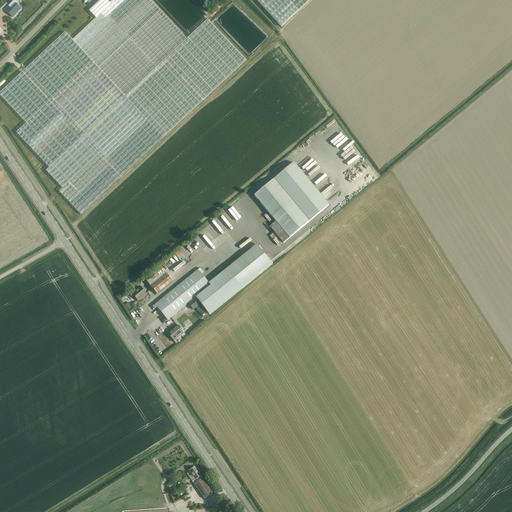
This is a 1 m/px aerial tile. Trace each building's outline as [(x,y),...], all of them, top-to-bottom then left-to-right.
[(186,39),(150,0),(100,0),(89,11),(96,18),(72,40),(65,32),(0,92),(0,95),(26,123),(16,132),(49,167),(46,171),(62,188),(59,191),(81,215),(163,138),(246,61),(207,19),(186,39)] [(9,7),(5,10),(12,17),(13,17),(14,17),(15,15),(15,14),(21,9),(16,4),(20,0),(13,0),(8,6),(9,7)] [(310,0),(255,0),(281,27),(310,0)] [(254,196),(276,222),(269,227),(283,243),(309,222),(329,205),(293,163),(273,179),(254,196)] [(355,165),(347,172),(354,180),(364,172),(361,168),(357,172),(355,170),(358,168),(355,165)] [(231,225),(233,223),(224,213),(222,215),(231,225)] [(218,219),(215,221),(222,232),(225,231),(218,219)] [(213,230),(211,231),(218,242),(220,240),(213,230)] [(210,243),(213,242),(207,232),(204,234),(210,243)] [(167,322),(190,303),(195,309),(200,305),(195,299),(195,298),(209,315),(272,265),(256,245),(208,283),(198,270),(152,308),(154,310),(156,308),(167,322)] [(178,268),(190,261),(188,258),(176,265),(178,268)] [(156,295),(172,282),(159,266),(143,279),(156,295)] [(138,301),(146,294),(140,287),(132,294),(138,301)] [(173,342),(183,335),(180,332),(181,331),(178,326),(169,334),(171,335),(169,337),(173,342)] [(204,499),(212,493),(195,467),(189,471),(190,472),(187,474),(194,484),(204,499)]
